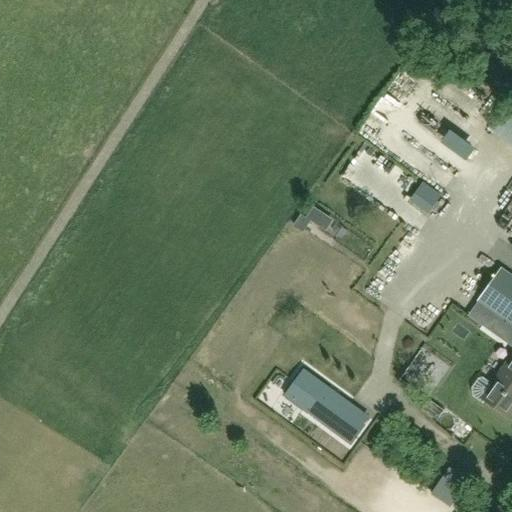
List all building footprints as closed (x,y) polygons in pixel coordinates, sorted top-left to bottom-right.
[(511,152),(508,149),(474,192),(505,215),(511,205),(511,195),(504,190),(511,179),(511,152)] [(424,185),(411,205),(429,218),(443,197),(424,185)] [(317,225),(325,214),(313,205),(305,217),(310,220),(317,225)] [(303,232),(310,220),(305,217),(300,213),(293,225),(303,232)] [(511,273),(502,266),(471,309),(494,327),(503,314),(511,320),(511,273)] [(508,414),(511,408),(511,355),(493,382),(484,377),(478,377),(471,388),(473,396),(483,402),(486,397),(508,414)] [(303,368),(282,398),(351,445),(371,415),(303,368)]
